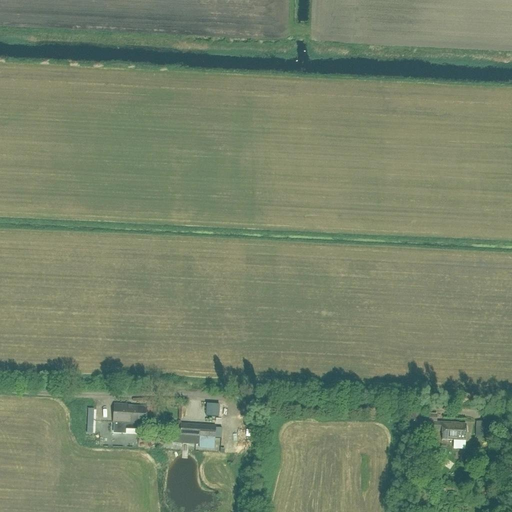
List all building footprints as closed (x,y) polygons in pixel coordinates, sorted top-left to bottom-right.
[(145,424),(146,409),(128,407),(128,406),(113,405),(112,424),(136,425),(136,424),(145,424)] [(421,433),(422,416),(408,415),(407,432),(421,433)] [(424,416),(424,424),(436,424),(436,416),(424,416)] [(441,441),(465,442),(465,426),(453,426),(453,425),(442,424),(442,425),(432,424),(432,432),(442,432),(441,441)] [(214,440),(215,429),(180,426),(179,437),(214,440)] [(425,466),(426,475),(438,474),(438,465),(425,466)]
